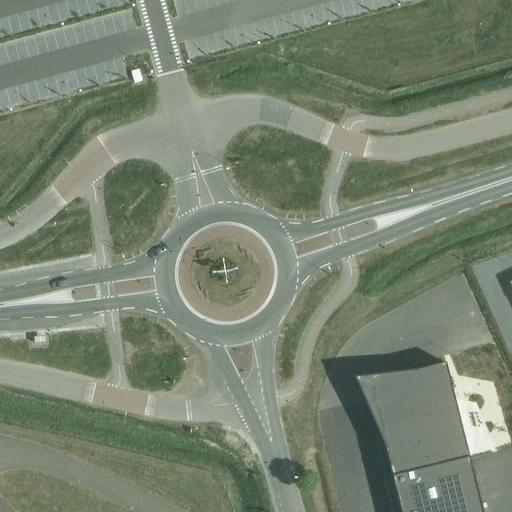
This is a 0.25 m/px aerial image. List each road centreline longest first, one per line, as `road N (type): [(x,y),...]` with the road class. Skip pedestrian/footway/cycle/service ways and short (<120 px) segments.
road 1 (unclassified): [(184,122),(224,111),(272,112),(378,148),(511,123)]
road 2 (unclassified): [(184,122),(119,143),(0,235)]
road 3 (primary): [(285,272),(419,219),(464,192)]
road 4 (primary): [(464,192),(274,239)]
road 5 (unclassified): [(0,374),(189,409)]
road 6 (primary): [(0,310),(175,299)]
road 7 (primary): [(170,259),(0,297)]
